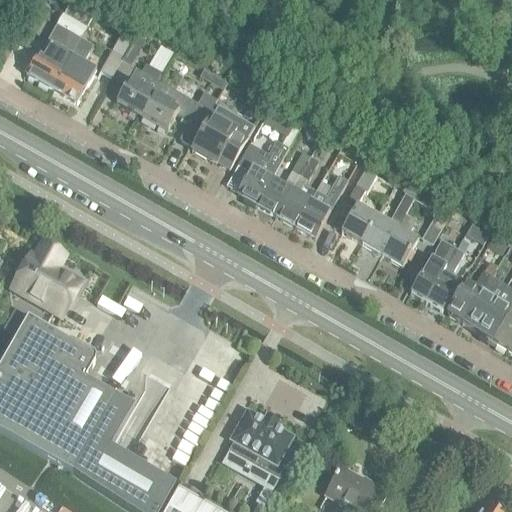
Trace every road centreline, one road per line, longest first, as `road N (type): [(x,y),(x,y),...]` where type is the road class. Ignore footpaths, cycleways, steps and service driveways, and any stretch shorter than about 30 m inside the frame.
road 1 (secondary): [(511,429),(0,137)]
road 2 (residential): [(511,379),(0,92)]
